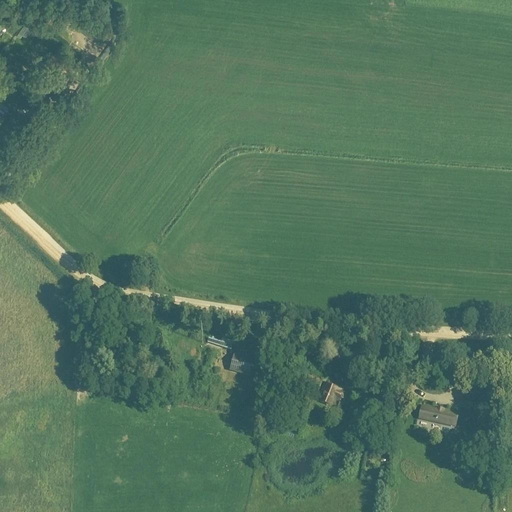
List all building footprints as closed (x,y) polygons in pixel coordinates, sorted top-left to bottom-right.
[(29,15),(24,22),(24,23),(26,24),(34,29),(39,22),(29,15)] [(83,33),(90,24),(84,20),(78,28),(83,33)] [(65,62),(56,54),(52,59),(60,67),(65,62)] [(65,87),(61,72),(39,78),(43,93),(65,87)] [(37,113),(44,103),(34,96),(27,105),(37,113)] [(30,120),(26,117),(23,118),(17,125),(17,129),(21,132),(24,131),(30,124),(30,120)] [(233,342),(221,338),(218,347),(231,350),(233,342)] [(253,361),(234,356),(232,363),(235,364),(233,371),(249,375),(253,361)] [(340,390),(325,384),(321,392),(324,393),(320,402),(330,406),(331,406),(336,408),(339,400),(342,394),(339,392),(340,390)] [(437,410),(423,407),(421,419),(454,426),(457,415),(443,412),(443,410),(437,409),(437,410)]
